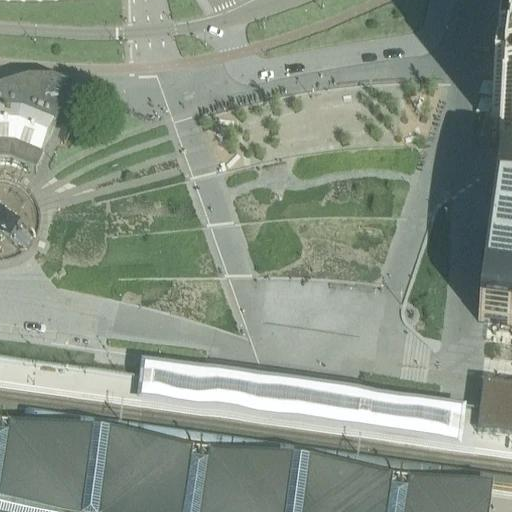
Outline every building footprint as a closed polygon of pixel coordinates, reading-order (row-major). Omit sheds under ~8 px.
[(511,0),(507,0),(490,124),(500,126),(498,138),(498,139),(500,140),(502,140),(510,141),(511,142),(511,151),(511,0)] [(0,165),(2,165),(3,166),(11,166),(19,169),(20,170),(35,176),(36,174),(41,161),(68,94),(53,87),(29,87),(0,95),(0,165)] [(498,171),(477,323),(478,323),(511,327),(511,172),(499,170),(498,170),(498,171)] [(0,511),(380,511),(381,511),(382,511),(383,511),(387,485),(385,484),(391,439),(389,439),(394,405),(288,390),(146,370),(146,373),(145,380),(145,382),(142,405),(136,445),(136,447),(120,444),(119,451),(115,482),(113,482),(109,511),(102,511),(0,497),(0,511)] [(478,428),(477,433),(511,438),(511,392),(483,389),(480,413),(478,426),(478,428)]
